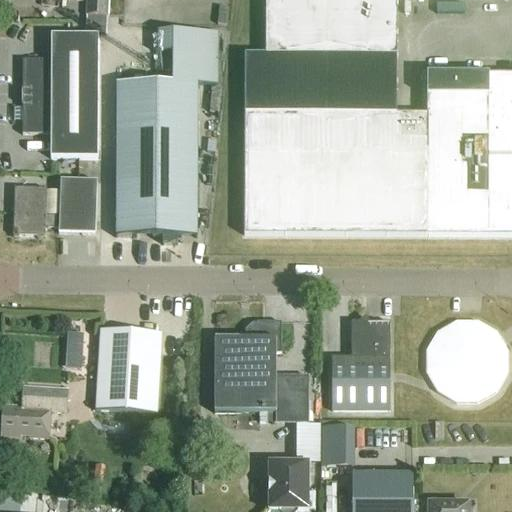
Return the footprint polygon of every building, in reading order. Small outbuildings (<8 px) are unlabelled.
[(87,0),(85,35),(107,36),(108,0),(87,0)] [(245,52),(245,120),(397,121),(398,2),(508,3),(507,0),(266,0),(266,52),(245,52)] [(116,243),(120,243),(156,244),(163,244),(163,251),(176,251),(176,244),(197,244),(198,90),(218,90),(218,36),(158,36),(158,58),(172,58),(172,90),(117,90),(116,243)] [(52,66),(23,65),(22,140),(51,140),(50,164),(98,165),(99,42),(52,41),(52,66)] [(244,242),(427,243),(511,243),(511,82),(427,81),(427,121),(398,121),(245,120),(244,242)] [(60,198),(46,197),(46,195),(14,194),(13,242),(45,243),(45,234),(58,235),(58,240),(95,241),(97,188),(60,187),(60,198)] [(333,414),(390,414),(391,325),(353,325),(353,359),(334,359),(333,414)] [(245,337),(245,341),(235,341),(235,346),(214,346),(214,415),(260,415),(260,425),(309,425),(309,379),(275,379),(276,361),(281,361),(281,329),(256,329),(256,330),(252,330),(245,337)] [(497,341),(478,330),(457,330),(438,341),(427,359),(427,381),(438,399),(456,410),(478,410),(496,400),(507,381),(507,359),(497,341)] [(71,333),(71,362),(86,362),(87,334),(71,333)] [(97,334),(89,415),(150,421),(158,340),(97,334)] [(66,417),(68,393),(25,390),(23,415),(3,413),(1,439),(46,442),(48,416),(66,417)] [(325,467),(359,468),(359,428),(326,427),(325,467)] [(308,511),(308,470),(268,470),(267,511),(308,511)] [(436,508),(412,508),(413,482),(352,482),(351,511),(463,511),(440,511),(436,508)]
